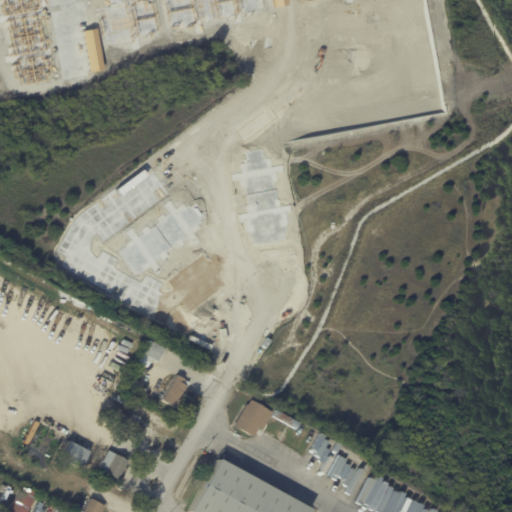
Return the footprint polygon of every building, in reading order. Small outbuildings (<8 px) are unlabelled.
[(88,70),(81,29),(95,27),(102,68),(88,70)] [(162,349),(156,362),(140,353),(147,341),(162,349)] [(184,386),(180,393),(181,393),(173,408),(160,400),(175,374),(182,379),(180,383),(184,386)] [(260,429),(259,431),(256,429),(251,437),(232,427),(244,404),(246,405),(248,400),(270,412),(260,429)] [(66,441),(86,451),(78,468),(56,457),(64,440),(66,441)] [(109,453),(125,461),(116,480),(94,469),(98,460),(100,460),(104,450),(109,453)] [(221,463),(301,507),(298,511),(186,511),(181,509),(209,456),(221,463)] [(26,511),(5,511),(20,486),(36,495),(26,511)] [(103,506),(99,511),(80,511),(88,498),(103,506)]
